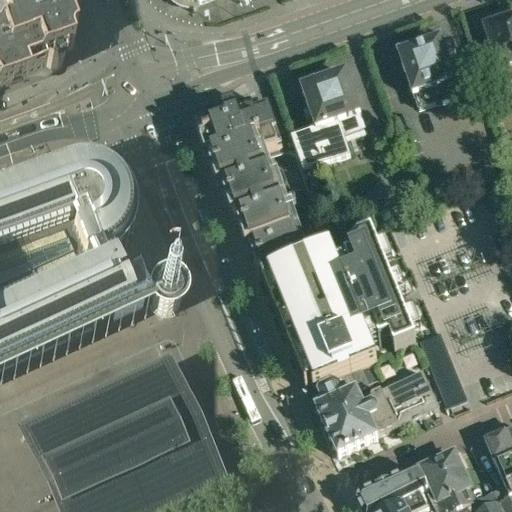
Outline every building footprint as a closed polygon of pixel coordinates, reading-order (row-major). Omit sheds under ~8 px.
[(72,52),(70,47),(70,46),(70,44),(70,43),(71,42),(71,41),(72,41),(73,40),(75,39),(66,16),(65,15),(64,14),(63,13),(62,12),(61,12),(60,12),(59,12),(55,13),(51,3),(53,2),(52,0),(0,0),(0,90),(30,80),(29,78),(43,73),(49,76),(56,74),(58,73),(59,71),(61,70),(62,69),(64,67),(64,65),(65,63),(66,61),(66,59),(66,57),(65,55),(72,52)] [(194,7),(196,6),(197,8),(219,0),(175,0),(176,1),(178,3),(180,4),(182,5),(184,6),(186,7),(189,7),(191,7),(194,7)] [(505,88),(511,85),(511,22),(501,27),(498,25),(490,28),(489,31),(485,32),(492,52),(488,54),(496,75),(499,74),(505,88)] [(419,114),(436,108),(441,106),(442,108),(443,108),(458,103),(459,102),(453,87),(455,86),(447,64),(449,63),(455,55),(452,46),(441,46),(441,45),(438,45),(439,46),(400,60),(399,60),(398,60),(398,62),(399,62),(406,82),(405,82),(406,85),(407,85),(413,102),(414,102),(419,114)] [(349,161),(347,154),(344,143),(364,135),(359,121),(361,121),(346,79),(301,94),(315,135),(292,143),(304,177),(349,161)] [(251,257),(308,237),(282,175),(276,172),(271,174),(265,157),(282,152),(268,113),(196,138),(251,257)] [(405,150),(419,145),(411,122),(397,127),(405,150)] [(474,193),(496,185),(491,172),(470,180),(474,193)] [(0,362),(90,321),(108,313),(113,324),(133,314),(142,310),(133,291),(120,297),(108,269),(102,271),(99,265),(105,263),(110,259),(111,258),(118,252),(122,244),(125,237),(127,228),(128,219),(126,211),(123,203),(119,195),(113,188),(107,183),(102,180),(99,179),(91,176),(82,175),(74,175),(66,177),(0,201),(0,362)] [(271,280),(268,281),(269,284),(271,287),(272,291),(276,301),(277,304),(279,307),(279,308),(285,323),(286,324),(287,327),(288,331),(292,341),(294,344),(295,347),(296,351),(301,361),(301,363),(297,365),(296,363),(294,363),(297,370),(303,387),(306,393),(308,393),(307,391),(312,389),(314,393),(377,368),(376,365),(377,365),(366,337),(374,334),(380,349),(390,345),(395,357),(416,348),(413,341),(406,324),(404,319),(379,258),(372,239),(358,245),(353,252),(356,260),(345,264),(351,279),(343,282),(332,255),(304,267),(271,280)] [(180,306),(180,304),(179,302),(179,300),(178,298),(177,296),(176,294),(174,293),(173,292),(171,291),(169,290),(167,290),(165,290),(163,290),(160,291),(159,292),(157,293),(155,294),(154,296),(153,298),(152,300),(152,302),(152,304),(152,306),(152,308),(153,310),(154,311),(155,313),(156,314),(158,315),(159,316),(161,317),(163,318),(165,318),(167,318),(169,318),(171,317),(173,316),(174,315),(176,314),(177,312),(178,311),(179,309),(179,307),(180,306)] [(51,511),(187,511),(221,497),(164,373),(18,439),(51,511)] [(332,387),(320,393),(318,398),(324,411),(315,415),(338,463),(378,444),(377,442),(395,434),(396,434),(412,427),(412,428),(422,423),(422,422),(438,415),(435,406),(424,383),(422,379),(379,398),(379,399),(372,402),(371,405),(361,409),(356,397),(359,395),(355,386),(345,391),(344,391),(339,393),(337,389),(332,387)] [(505,492),(508,491),(511,499),(511,435),(505,438),(489,445),(488,448),(487,451),(494,467),(505,492)] [(467,511),(475,508),(469,494),(470,494),(454,460),(422,475),(423,477),(419,479),(428,496),(430,499),(433,498),(439,511),(467,511)] [(357,510),(357,511),(396,511),(428,496),(419,479),(418,477),(360,503),(357,510)] [(436,511),(430,499),(428,496),(396,511),(436,511)] [(511,511),(511,501),(500,507),(502,511),(511,511)]
